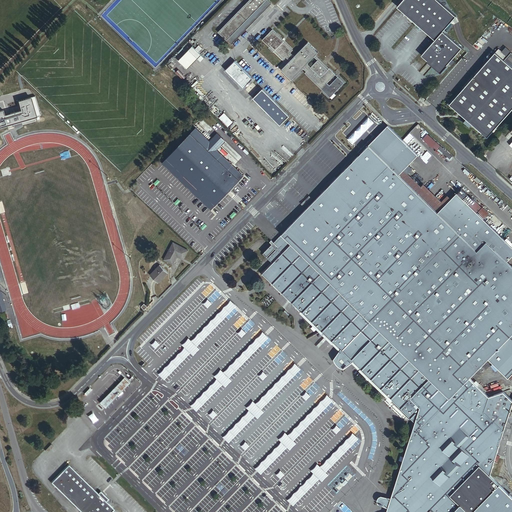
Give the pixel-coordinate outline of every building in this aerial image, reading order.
[(227,40),(232,44),(272,3),(268,0),(249,0),(218,32),(227,40)] [(454,17),(434,0),(402,0),(396,7),(433,40),(420,55),(432,66),(432,67),(438,73),(445,65),(460,47),(441,31),(454,17)] [(293,50),(273,29),(262,40),(283,60),(286,57),(290,60),(281,69),(291,80),(303,68),(306,71),(305,73),(330,97),(344,83),(329,68),(328,69),(326,68),(322,68),(322,64),(318,60),(311,67),(307,63),(318,52),(308,42),(294,56),(291,53),(293,50)] [(187,69),(202,55),(192,46),(178,60),(187,69)] [(511,107),(511,55),(509,53),(506,57),(497,49),(494,53),(493,53),(448,105),(486,138),(511,107)] [(253,79),(235,60),(225,70),(243,88),(253,79)] [(290,115),(263,88),(253,98),(280,125),(290,115)] [(2,109),(0,109),(0,126),(40,114),(35,95),(18,100),(21,109),(4,114),(2,109)] [(224,112),(219,117),(228,126),(233,121),(224,112)] [(368,117),(347,139),(352,144),(374,123),(368,117)] [(481,217),(487,211),(483,207),(477,213),(458,194),(439,213),(396,172),(414,153),(387,125),(278,237),(273,242),(271,240),(269,242),(272,244),(263,253),(267,257),(273,263),(263,273),(332,341),(343,347),(341,350),(347,355),(415,422),(393,495),(390,502),(388,511),(387,511),(511,511),(511,496),(490,475),(500,441),(511,404),(511,400),(503,391),(489,396),(470,377),(488,358),(508,377),(511,373),(511,265),(507,260),(511,255),(511,246),(480,216),(481,217)] [(196,128),(163,161),(212,208),(228,191),(243,175),(216,149),(225,140),(218,133),(210,141),(196,128)] [(428,131),(423,136),(448,160),(453,155),(428,131)] [(69,150),(60,153),(62,159),(71,157),(69,150)] [(399,174),(417,155),(414,153),(396,172),(399,174)] [(467,193),(462,188),(458,192),(463,198),(467,193)] [(482,207),(472,198),(469,202),(478,211),(482,207)] [(164,259),(173,264),(177,255),(184,258),(189,248),(172,241),(164,259)] [(160,263),(150,273),(158,282),(168,272),(160,263)] [(129,382),(124,377),(110,391),(100,402),(105,407),(115,396),(129,382)] [(103,493),(100,490),(98,492),(96,490),(92,487),(89,483),(85,480),(82,476),(78,473),(75,470),(71,466),(68,464),(51,482),(82,511),(110,511),(114,508),(112,507),(106,501),(108,498),(105,495),(103,493)]
